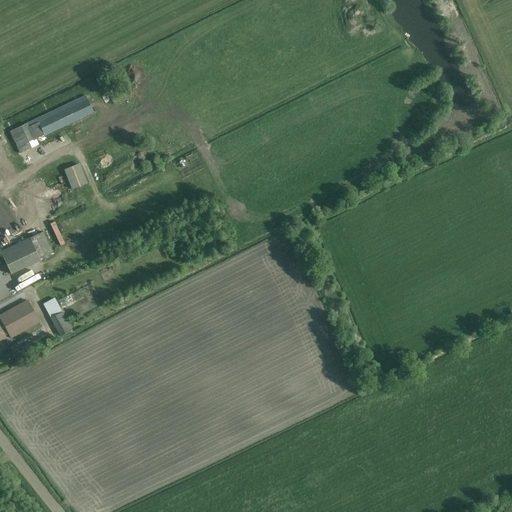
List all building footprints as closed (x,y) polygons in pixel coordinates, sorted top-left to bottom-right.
[(26,124),(10,132),(21,154),(31,149),(29,143),(34,140),(93,113),(87,100),(28,128),(26,124)] [(58,165),(79,157),(76,149),(55,157),(58,165)] [(53,161),(41,166),(44,174),(56,169),(53,161)] [(41,209),(40,205),(48,201),(45,195),(24,206),(28,215),(41,209)] [(42,232),(31,238),(41,260),(53,254),(42,232)] [(13,242),(9,233),(1,237),(5,246),(13,242)] [(89,234),(89,245),(104,245),(104,234),(89,234)] [(0,252),(11,275),(41,260),(31,238),(30,238),(0,252)] [(56,270),(66,265),(64,261),(54,265),(56,270)] [(72,331),(55,298),(43,304),(61,337),(72,331)] [(0,316),(0,318),(1,321),(0,321),(0,341),(5,339),(5,337),(9,335),(11,339),(40,323),(28,301),(0,316)] [(19,342),(9,348),(16,359),(26,354),(19,342)]
